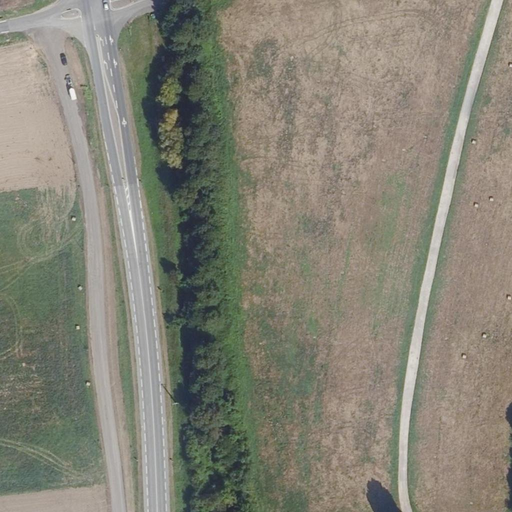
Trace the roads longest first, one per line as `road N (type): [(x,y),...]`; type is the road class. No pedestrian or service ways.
road 1 (track): [(409,511),(409,377),(461,120),(498,0)]
road 2 (track): [(43,19),(88,188),(115,511)]
road 3 (primary): [(98,26),(148,337),(157,511)]
